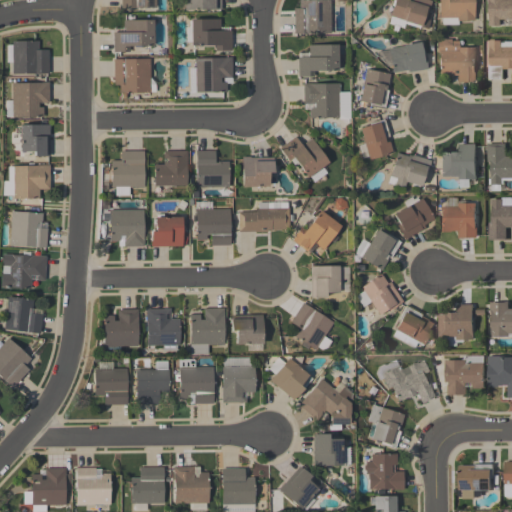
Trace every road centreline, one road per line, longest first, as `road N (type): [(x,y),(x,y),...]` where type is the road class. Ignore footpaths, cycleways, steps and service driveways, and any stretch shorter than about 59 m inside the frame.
road 1 (residential): [(0,466),(30,438),(67,375),(78,282),(76,0)]
road 2 (residential): [(30,438),(267,439)]
road 3 (residential): [(78,282),(264,282)]
road 4 (residential): [(81,120),(267,120)]
road 5 (residential): [(267,120),(267,0)]
